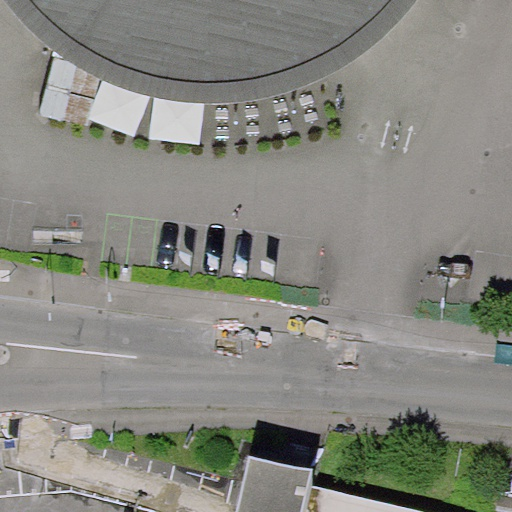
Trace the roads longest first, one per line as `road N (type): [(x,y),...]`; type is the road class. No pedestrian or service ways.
road 1 (tertiary): [(0,352),(511,388)]
road 2 (unknown): [(0,102),(49,149),(140,195),(408,228)]
road 3 (unknown): [(408,228),(505,0)]
road 4 (unknown): [(366,375),(408,228)]
